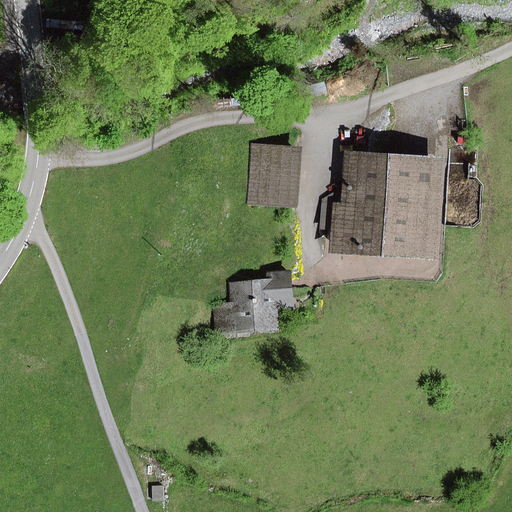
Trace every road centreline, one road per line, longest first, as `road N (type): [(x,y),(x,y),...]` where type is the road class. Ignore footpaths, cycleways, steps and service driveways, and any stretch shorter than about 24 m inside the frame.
road 1 (unclassified): [(511,50),(329,116),(196,123),(107,162),(39,157)]
road 2 (tertiary): [(27,0),(39,157)]
